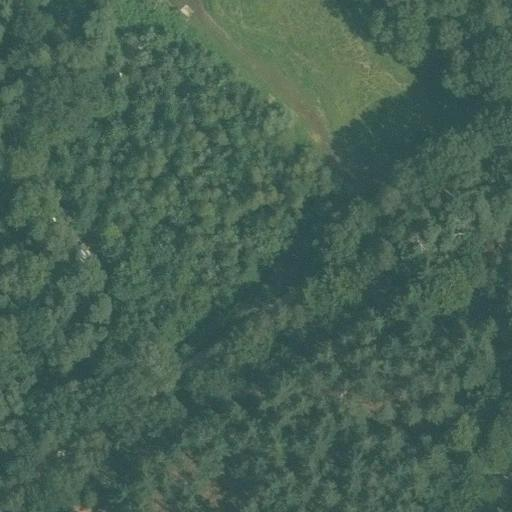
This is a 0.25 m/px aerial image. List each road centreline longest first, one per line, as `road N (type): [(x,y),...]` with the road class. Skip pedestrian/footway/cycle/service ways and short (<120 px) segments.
road 1 (track): [(4,511),(511,153)]
road 2 (track): [(0,242),(81,0)]
